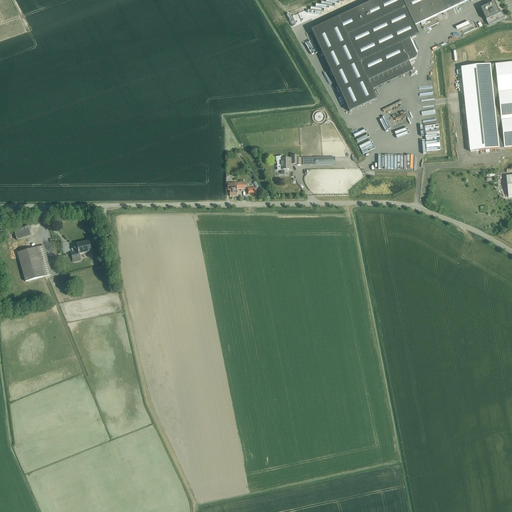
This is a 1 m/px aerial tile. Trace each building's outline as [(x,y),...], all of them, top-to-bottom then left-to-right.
[(376,0),(312,30),(350,112),(377,99),(369,81),(410,62),(407,57),(416,53),(410,40),(419,36),(415,26),(471,0),(376,0)] [(499,9),(498,10),(494,2),(481,9),(488,26),(505,18),(499,9)] [(461,68),(462,72),(470,152),(511,147),(511,63),(495,65),(461,68)] [(424,120),(427,140),(441,138),(438,119),(424,120)] [(386,153),(377,153),(376,167),(385,167),(386,163),(386,153)] [(393,153),(393,162),(395,162),(395,167),(408,167),(408,153),(393,153)] [(279,157),(276,158),(277,163),(277,164),(278,164),(278,165),(281,165),(282,169),(281,169),(281,170),(283,170),(289,170),(289,165),(291,165),(291,166),(292,166),(291,165),(295,164),(295,166),(301,165),(301,159),(299,159),(299,156),(291,156),(291,159),(283,159),(282,159),(281,157),(282,157),(279,157)] [(229,190),(230,190),(230,197),(237,196),(237,189),(245,189),(245,183),(228,184),(229,190)] [(17,241),(31,237),(29,227),(14,231),(17,241)] [(79,251),(71,253),(73,260),(73,261),(81,259),(80,254),(91,251),(89,242),(77,245),(79,251)] [(18,253),(26,282),(51,275),(43,246),(18,253)]
